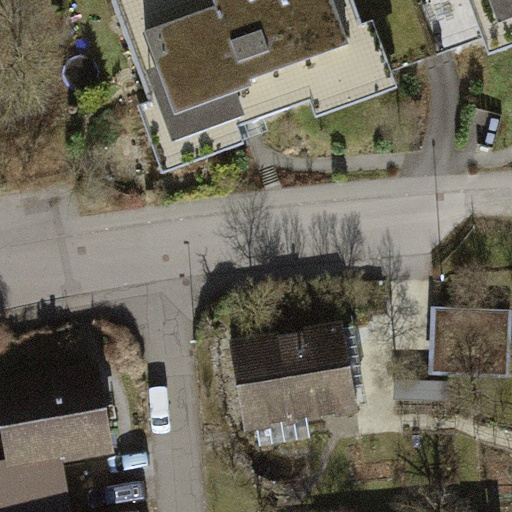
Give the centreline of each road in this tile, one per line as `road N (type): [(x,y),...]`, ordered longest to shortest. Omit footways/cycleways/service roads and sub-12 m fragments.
road 1 (residential): [(168,249),(186,511)]
road 2 (residential): [(168,249),(422,211)]
road 3 (residential): [(0,267),(168,249)]
